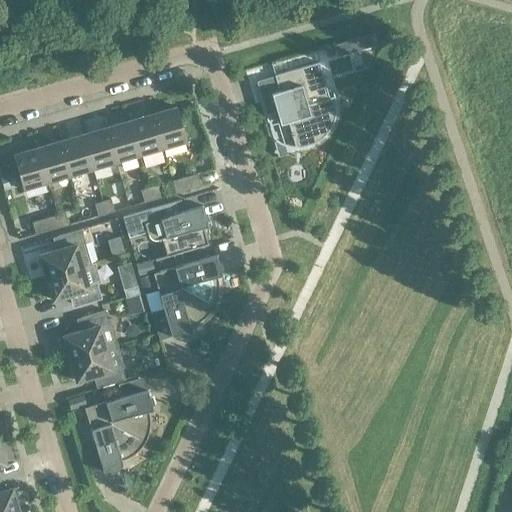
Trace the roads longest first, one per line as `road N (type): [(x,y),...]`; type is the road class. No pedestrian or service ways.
road 1 (residential): [(0,110),(197,51),(213,55),(269,245),(265,283),(156,511)]
road 2 (residential): [(73,511),(0,274)]
